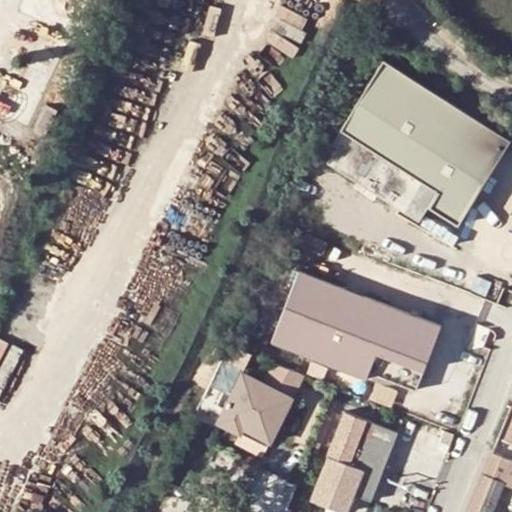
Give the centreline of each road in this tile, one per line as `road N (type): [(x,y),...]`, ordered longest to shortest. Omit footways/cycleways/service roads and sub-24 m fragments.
road 1 (residential): [(446,511),(511,348)]
road 2 (residential): [(511,102),(431,45),(398,0)]
